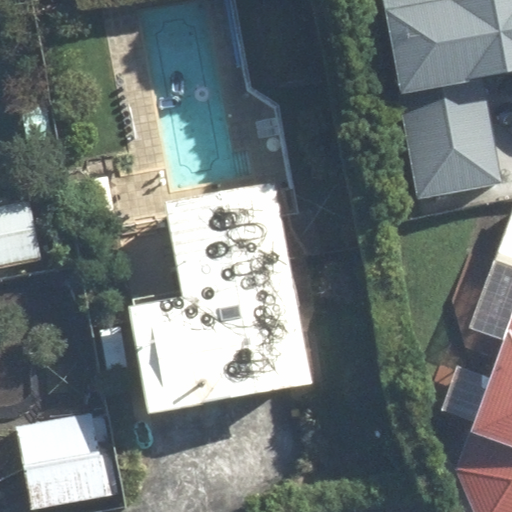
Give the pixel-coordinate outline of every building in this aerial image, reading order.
[(483,80),(511,75),(511,0),(379,0),(414,206),(501,191),(483,80)] [(114,173),(71,179),(84,262),(126,256),(114,173)] [(313,386),(275,182),(166,202),(183,296),(127,307),(147,417),(313,386)] [(30,204),(0,209),(0,267),(40,259),(30,204)] [(511,265),(511,316),(457,471),(471,511),(511,511),(511,215),(496,260),(511,265)] [(94,416),(16,428),(28,507),(106,495),(94,416)]
